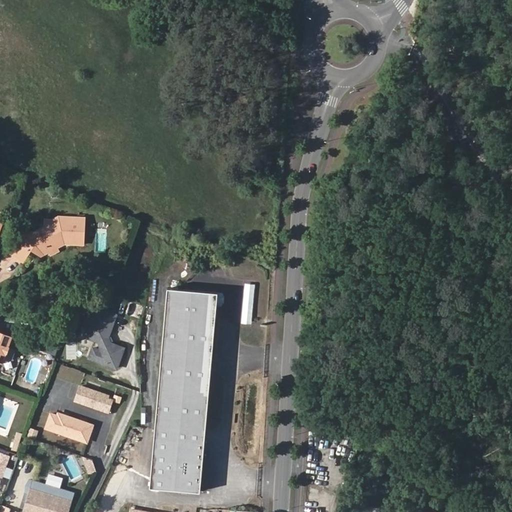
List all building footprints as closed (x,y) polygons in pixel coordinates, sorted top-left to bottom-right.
[(53,235),(68,254),(84,243),(70,222),(53,235)] [(59,254),(68,254),(53,235),(52,235),(30,235),(25,231),(11,252),(25,262),(29,255),(29,244),(41,244),(41,255),(49,255),(59,254)] [(41,244),(29,244),(29,255),(25,262),(33,267),(41,255),(41,244)] [(252,323),(256,284),(246,283),(243,322),(252,323)] [(223,292),(167,288),(153,487),(204,491),(217,304),(222,304),(224,300),(225,296),(223,292)] [(98,357),(118,365),(126,345),(113,340),(110,334),(119,311),(98,303),(86,333),(101,338),(103,344),(102,347),(98,357)] [(0,360),(2,361),(11,337),(0,332),(0,360)] [(98,357),(102,347),(95,344),(91,354),(98,357)] [(88,387),(82,384),(76,398),(82,401),(88,387)] [(109,395),(88,387),(82,401),(103,409),(105,405),(110,407),(113,400),(108,398),(109,395)] [(52,412),(47,426),(87,441),(94,425),(78,419),(77,421),(69,418),(70,416),(60,412),(59,414),(52,412)] [(17,432),(13,449),(19,451),(24,433),(17,432)] [(0,454),(0,465),(3,466),(5,467),(9,457),(0,454)] [(93,459),(83,455),(92,471),(97,470),(93,459)] [(32,481),(24,510),(30,511),(68,511),(72,499),(65,497),(66,490),(32,481)]
